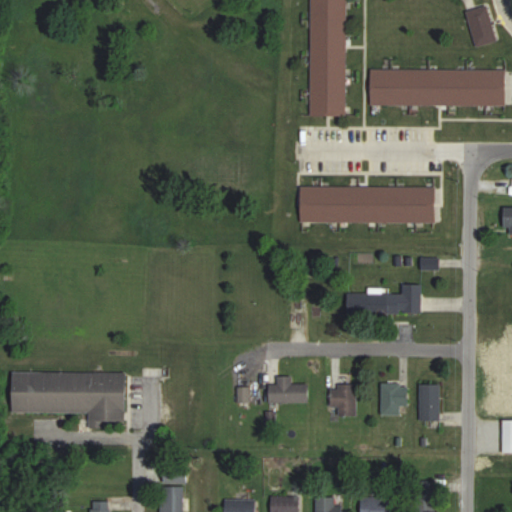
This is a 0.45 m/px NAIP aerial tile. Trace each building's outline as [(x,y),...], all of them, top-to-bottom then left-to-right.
[(348,115),(348,0),(312,0),(313,115),(348,115)] [(479,47),(500,40),(489,4),(468,11),(479,47)] [(509,69),(374,69),(374,105),(509,105),(509,69)] [(438,186),(303,185),(303,221),(438,222),(438,186)] [(405,292),(349,292),(349,313),(424,313),(424,283),(405,283),(405,292)] [(15,411),(91,412),(91,427),(108,427),(108,420),(129,420),(129,371),(15,370),(15,411)] [(272,383),(272,401),(311,401),(311,383),(294,383),(294,374),(281,374),(281,383),(272,383)] [(383,414),(404,414),(404,405),(411,405),(411,383),(383,383),(383,414)] [(422,419),(443,419),(443,384),(422,384),(422,419)] [(360,414),(360,385),(333,385),(333,407),(341,407),(341,414),(360,414)] [(186,511),(186,485),(163,485),(163,511),(186,511)] [(418,489),(417,511),(436,511),(437,489),(418,489)] [(301,511),(301,495),(273,495),(273,511),(301,511)] [(362,511),(395,511),(396,495),(363,495),(362,511)] [(317,496),(317,511),(347,511),(347,505),(338,505),(338,496),(317,496)] [(258,511),(259,498),(226,498),(226,511),(258,511)] [(92,500),(92,511),(112,511),(112,500),(92,500)]
